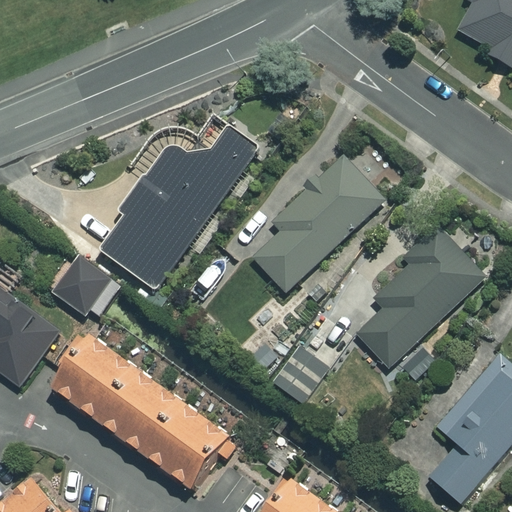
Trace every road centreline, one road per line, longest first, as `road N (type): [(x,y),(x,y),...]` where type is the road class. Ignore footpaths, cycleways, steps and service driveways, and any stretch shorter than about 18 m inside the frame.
road 1 (residential): [(0,135),(291,6)]
road 2 (residential): [(511,166),(291,6)]
